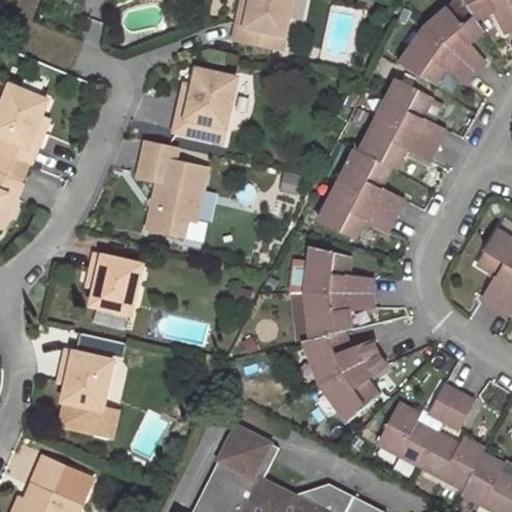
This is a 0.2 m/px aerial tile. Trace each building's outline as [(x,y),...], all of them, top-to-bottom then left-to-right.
[(291,0),(250,0),(248,8),(240,6),(234,31),(232,40),(280,51),(291,0)] [(250,0),(241,0),(240,6),(248,8),(250,0)] [(300,19),(306,0),(293,0),(289,15),(300,19)] [(462,0),(454,0),(425,27),(473,72),(477,68),(482,63),(469,44),(483,30),(476,20),(462,0)] [(462,0),(476,20),(492,12),(504,32),(511,28),(511,27),(511,12),(507,0),(462,0)] [(473,72),(425,27),(399,64),(433,85),(445,69),(465,82),(469,78),(473,72)] [(233,79),(194,71),(190,88),(188,101),(179,99),(177,108),(176,114),(173,133),(221,142),(233,79)] [(397,81),(379,115),(436,146),(440,138),(445,130),(421,117),(431,98),(397,81)] [(48,101),(11,86),(0,111),(0,135),(6,138),(1,152),(2,152),(28,163),(31,164),(41,142),(45,132),(37,128),(41,117),(48,101)] [(190,88),(181,87),(179,99),(188,101),(190,88)] [(360,151),(390,168),(395,170),(406,149),(428,160),(432,153),(436,146),(379,115),(360,151)] [(49,120),(41,117),(37,128),(45,132),(49,120)] [(180,147),(150,140),(146,155),(177,162),(180,147)] [(355,149),(337,185),(394,215),(399,207),(403,199),(380,187),(390,168),(360,151),(355,149)] [(0,155),(0,213),(8,217),(17,194),(22,184),(19,184),(28,163),(2,152),(0,155)] [(177,162),(146,155),(143,168),(141,176),(161,181),(150,228),(186,236),(185,238),(205,243),(210,223),(198,221),(210,169),(177,162)] [(300,178),(286,174),(282,191),(297,195),(300,178)] [(394,215),(337,185),(318,222),(352,239),(364,218),(387,229),(391,221),(394,215)] [(490,301),(498,306),(511,283),(511,240),(497,231),(477,262),(497,276),(483,297),(490,301)] [(311,248),(306,293),(370,294),(371,286),(372,280),(347,275),(350,257),(311,248)] [(140,264),(92,253),(90,262),(88,272),(97,274),(94,287),(90,304),(129,312),(140,264)] [(97,274),(88,272),(85,284),(94,287),(97,274)] [(511,283),(498,306),(505,311),(511,315),(511,283)] [(306,293),(311,338),(342,331),(350,328),(349,311),(371,306),(371,301),(370,294),(306,293)] [(303,340),(321,385),(377,353),(375,348),(372,342),(350,350),(342,331),(311,338),(303,340)] [(112,361),(64,350),(62,360),(60,370),(68,372),(66,384),(62,401),(64,402),(59,426),(96,434),(102,409),(101,409),(112,361)] [(377,353),(321,385),(348,421),(378,394),(367,379),(386,366),(382,360),(377,353)] [(68,372),(60,370),(57,382),(66,384),(68,372)] [(430,413),(445,421),(459,394),(450,389),(444,386),(430,413)] [(459,394),(445,421),(458,428),(473,401),(466,398),(459,394)] [(377,442),(421,466),(438,434),(416,422),(419,415),(398,405),(377,442)] [(102,409),(96,434),(110,437),(116,412),(102,409)] [(382,511),(328,484),(291,496),(262,481),(278,448),(236,427),(191,511),(382,511)] [(438,434),(421,466),(464,488),(483,454),(485,449),(462,437),(457,444),(438,434)] [(6,477),(25,483),(35,449),(15,443),(6,477)] [(504,465),(483,454),(464,488),(461,493),(496,511),(506,511),(511,501),(511,478),(500,472),(504,465)] [(57,499),(68,471),(41,459),(29,488),(23,503),(23,504),(26,505),(24,510),(20,511),(19,511),(14,510),(12,511),(75,511),(77,508),(57,499)] [(23,503),(18,500),(14,510),(19,511),(20,511),(24,510),(26,505),(23,504),(23,503)]
